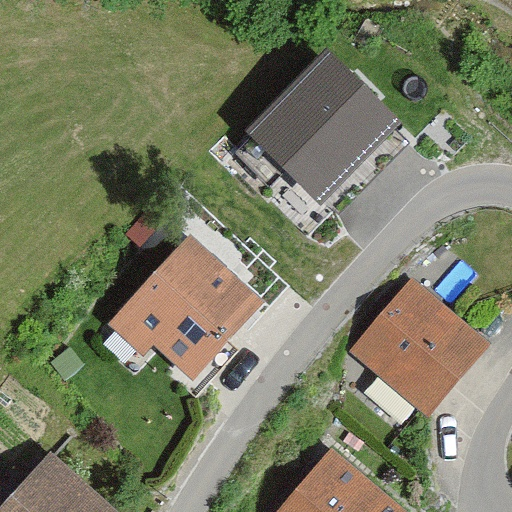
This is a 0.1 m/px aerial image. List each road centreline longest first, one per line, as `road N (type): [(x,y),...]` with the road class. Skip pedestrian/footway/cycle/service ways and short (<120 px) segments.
road 1 (residential): [(194,511),(270,396),(381,252),(425,212),(464,192),(511,188)]
road 2 (residential): [(511,395),(486,462),(496,511)]
